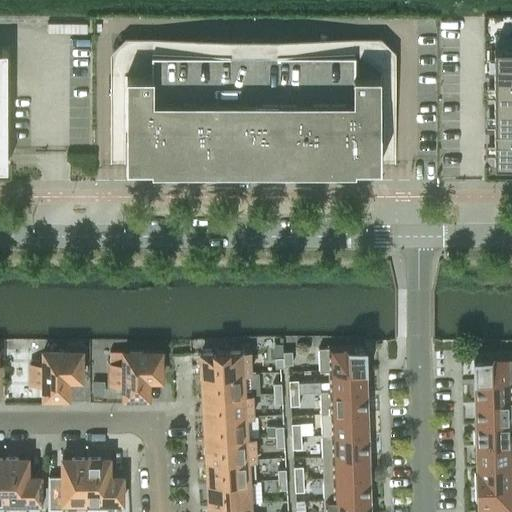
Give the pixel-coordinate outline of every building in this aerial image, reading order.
[(511,47),(493,47),(493,77),(511,76),(511,47)] [(125,52),(125,91),(125,164),(151,164),(151,167),(354,167),(354,164),(380,164),(380,52),(125,52)] [(511,76),(493,77),(493,106),(511,105),(511,76)] [(511,105),(493,106),(493,134),(511,134),(511,105)] [(511,134),(493,134),(493,164),(511,164),(511,134)] [(318,347),(319,369),(365,368),(364,345),(318,347)] [(68,377),(81,377),(81,349),(43,349),(43,362),(30,362),(30,383),(43,383),(43,396),(68,396),(68,377)] [(123,349),(110,349),(110,362),(110,383),(123,383),(123,396),(148,396),(148,378),(161,378),(161,353),(161,349),(123,349)] [(200,352),(202,374),(242,372),(242,373),(250,372),(248,349),(200,352)] [(291,350),(282,350),(283,355),(283,363),(292,363),(291,350)] [(473,378),(511,377),(511,354),(473,356),(473,378)] [(283,363),(283,355),(274,356),(275,366),(283,366),(283,363)] [(320,390),(320,391),(366,389),(365,368),(319,369),(319,370),(328,370),(329,389),(320,390)] [(243,393),(243,392),(242,373),(242,372),(202,374),(203,396),(243,393)] [(511,377),(473,378),(474,400),(511,399),(510,378),(511,377)] [(289,392),(298,391),(297,381),(297,379),(288,379),(289,392)] [(319,380),(297,381),(298,391),(320,390),(319,380)] [(103,381),(93,381),(93,393),(103,393),(103,381)] [(273,392),(281,391),(280,381),(272,382),(273,392)] [(320,391),(320,412),(367,411),(366,389),(320,391)] [(281,402),(281,391),(273,392),(273,402),(281,402)] [(298,391),(289,392),(290,404),(299,404),(298,391)] [(203,396),(204,417),(244,415),(244,416),(252,415),(251,392),(243,392),(243,393),(203,396)] [(511,398),(511,399),(474,400),(475,421),(511,420),(511,398)] [(321,433),(321,434),(367,432),(367,411),(320,412),(320,413),(330,413),(331,433),(321,433)] [(246,437),(246,436),(244,416),(244,415),(204,417),(205,439),(246,437)] [(511,420),(475,421),(475,429),(472,429),(473,442),(475,442),(475,443),(511,441),(511,420)] [(291,422),(291,435),(300,435),(300,422),(291,422)] [(275,435),(283,435),(283,424),(274,425),(275,435)] [(321,434),(322,455),(368,454),(368,453),(370,453),(370,440),(367,440),(367,432),(321,434)] [(246,437),(205,439),(206,460),(254,458),(253,435),(246,436),(246,437)] [(284,445),(283,435),(275,435),(276,445),(284,445)] [(301,447),(300,435),(291,435),(292,448),(301,447)] [(511,441),(475,443),(476,465),(511,463),(511,445),(511,443),(511,442),(511,441)] [(369,476),(368,454),(322,455),(322,477),(369,476)] [(27,456),(3,456),(3,508),(40,508),(40,475),(27,475),(27,456)] [(48,508),(85,508),(85,456),(61,456),(61,475),(48,475),(48,508)] [(109,456),(85,456),(85,508),(109,508),(109,500),(122,500),(122,475),(109,475),(109,456)] [(256,480),(254,458),(206,460),(208,482),(248,480),(248,481),(256,480)] [(511,463),(476,465),(476,472),(474,472),(474,486),(511,485),(511,463)] [(294,478),(303,478),(302,465),(293,466),(294,478)] [(277,478),(286,478),(285,468),(277,468),(277,478)] [(322,477),(323,499),(369,497),(369,476),(322,477)] [(286,488),(286,478),(277,478),(278,488),(286,488)] [(303,490),(303,478),(294,478),(294,491),(303,490)] [(208,482),(209,503),(249,501),(248,481),(248,480),(208,482)] [(511,485),(474,486),(475,500),(477,500),(477,508),(511,507),(511,485)] [(323,499),(323,511),(369,511),(369,497),(323,499)] [(249,511),(249,501),(209,503),(209,511),(249,511)]
